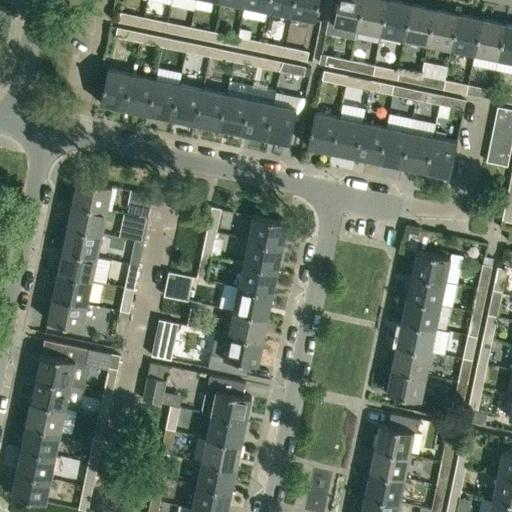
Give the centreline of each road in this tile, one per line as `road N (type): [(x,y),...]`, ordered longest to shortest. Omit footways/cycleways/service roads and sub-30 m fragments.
road 1 (residential): [(267,511),(332,195)]
road 2 (residential): [(43,133),(332,195)]
road 3 (residential): [(332,195),(461,222),(487,100)]
road 4 (residential): [(0,351),(43,133)]
road 5 (residential): [(9,127),(36,0)]
